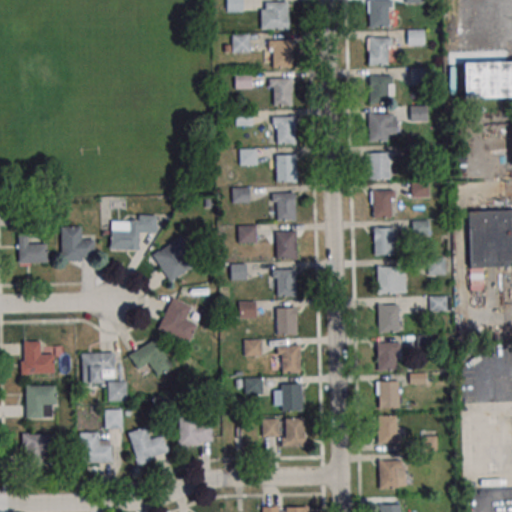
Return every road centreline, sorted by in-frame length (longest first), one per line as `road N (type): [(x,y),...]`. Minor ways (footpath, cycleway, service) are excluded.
road 1 (residential): [(341,511),(326,0)]
road 2 (residential): [(0,505),(144,501),(209,479),(340,475)]
road 3 (residential): [(0,304),(127,301)]
